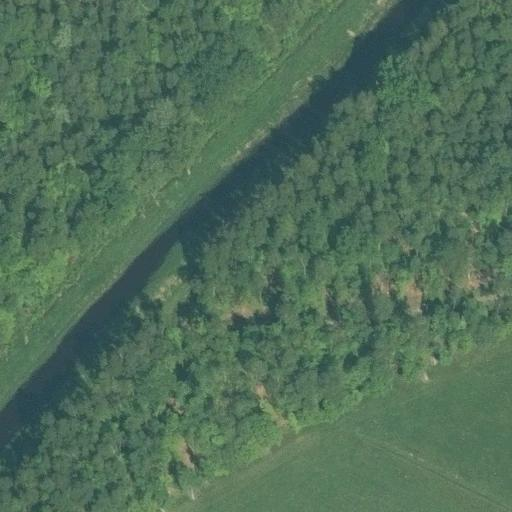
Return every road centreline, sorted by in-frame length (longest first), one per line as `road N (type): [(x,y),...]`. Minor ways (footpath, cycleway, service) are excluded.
road 1 (track): [(157,324),(469,0)]
road 2 (track): [(157,324),(247,329),(511,292)]
road 3 (track): [(0,486),(157,324)]
